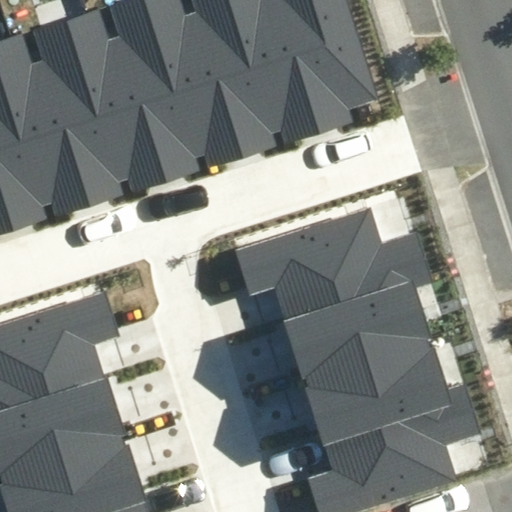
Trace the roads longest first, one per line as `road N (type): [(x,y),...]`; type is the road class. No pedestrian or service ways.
road 1 (residential): [(149,220),(510,102)]
road 2 (residential): [(149,220),(248,511)]
road 3 (residential): [(0,268),(149,220)]
